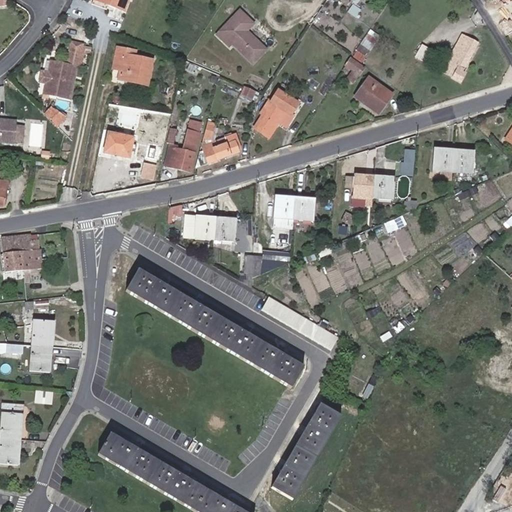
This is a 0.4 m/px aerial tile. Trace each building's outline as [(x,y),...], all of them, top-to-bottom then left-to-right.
[(93,0),(93,1),(108,7),(124,12),(128,0),(93,0)] [(511,17),(501,0),(498,0),(492,4),(511,36),(511,17)] [(106,11),(108,7),(93,1),(91,6),(106,11)] [(253,25),(239,12),(220,31),(233,43),(231,45),(252,64),(265,51),(249,35),(247,36),(244,33),(246,32),(253,25)] [(217,34),(230,46),(231,45),(233,43),(220,31),(217,34)] [(379,40),(371,34),(356,56),(365,62),(379,40)] [(477,44),(462,36),(447,62),(458,68),(453,77),(461,82),(465,74),(463,72),(477,44)] [(437,53),(425,46),(419,56),(430,63),(437,53)] [(82,49),(71,47),(68,65),(52,61),(52,62),(48,62),(43,84),(46,84),(44,95),(68,100),(75,67),(79,67),(82,49)] [(122,64),(120,71),(118,80),(147,86),(152,62),(134,58),(135,52),(117,48),(114,63),(122,64)] [(365,68),(350,58),(345,67),(353,72),(359,76),(365,68)] [(113,70),(120,71),(122,64),(114,63),(113,70)] [(355,83),(359,76),(353,72),(348,79),(355,83)] [(392,95),(369,78),(354,98),(378,115),(392,95)] [(284,89),(275,84),(273,89),(277,92),(281,94),(284,89)] [(250,99),(254,92),(246,88),(243,96),(250,99)] [(269,101),(262,111),(265,112),(254,130),(268,138),(285,112),(290,115),(297,104),(281,94),(277,92),(271,102),(269,101)] [(0,126),(0,143),(14,145),(16,127),(16,123),(1,122),(0,126)] [(200,135),(202,125),(190,122),(188,132),(200,135)] [(214,125),(208,123),(204,139),(210,141),(214,125)] [(23,128),(16,127),(14,145),(21,146),(23,128)] [(192,173),(200,135),(188,132),(184,152),(178,151),(179,148),(175,147),(178,131),(171,130),(168,145),(171,145),(166,167),(192,173)] [(133,139),(109,134),(105,153),(129,159),(133,139)] [(241,150),(236,136),(232,137),(238,151),(241,150)] [(238,153),(238,151),(232,137),(203,148),(205,154),(200,156),(196,169),(238,153)] [(401,175),(413,176),(415,149),(402,149),(401,175)] [(439,182),(451,183),(452,173),(454,152),(446,151),(446,155),(434,154),(432,172),(440,172),(439,182)] [(463,152),(454,152),(452,173),(472,174),(473,157),(463,156),(463,152)] [(354,198),(373,199),(375,178),(367,177),(367,181),(355,180),(354,198)] [(355,180),(355,179),(347,178),(346,188),(354,189),(355,180)] [(375,178),(373,199),(392,201),(394,183),(383,182),(383,179),(375,178)] [(0,207),(4,208),(9,182),(0,180),(0,207)] [(273,229),(292,231),(293,221),(295,200),(287,199),(287,202),(275,201),(273,229)] [(304,200),(295,200),(293,221),(313,223),(314,204),(304,204),(304,200)] [(195,239),(214,241),(216,219),(208,219),(208,223),(197,221),(195,239)] [(216,219),(214,241),(234,243),(236,225),(224,224),(224,220),(216,219)] [(43,269),(40,235),(2,239),(5,272),(43,269)] [(252,288),(253,279),(254,257),(254,254),(246,253),(243,283),(252,288)] [(253,279),(262,275),(263,258),(254,257),(253,279)] [(304,368),(139,271),(127,291),(292,388),(304,368)] [(339,339),(270,298),(262,310),(331,351),(339,339)] [(32,346),(53,348),(54,324),(34,322),(32,346)] [(495,347),(501,339),(492,333),(487,342),(495,347)] [(511,367),(509,366),(511,361),(511,346),(505,342),(495,357),(502,361),(492,375),(505,384),(511,374),(511,367)] [(23,355),(24,345),(7,344),(6,354),(23,355)] [(51,373),(53,348),(32,346),(30,371),(51,373)] [(52,404),(52,391),(35,390),(35,402),(52,404)] [(293,501),(341,418),(320,405),(272,489),(293,501)] [(3,415),(1,439),(20,440),(22,417),(3,415)] [(242,511),(111,435),(99,455),(196,511),(242,511)] [(20,440),(1,439),(0,447),(0,463),(18,466),(20,440)]
